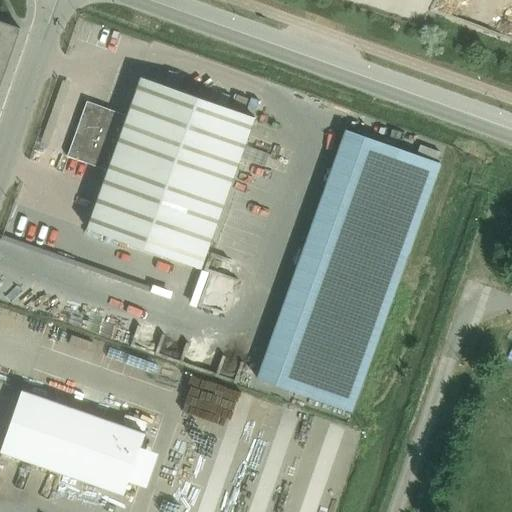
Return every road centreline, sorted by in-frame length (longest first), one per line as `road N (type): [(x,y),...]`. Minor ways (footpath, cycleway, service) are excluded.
road 1 (secondary): [(511,130),(147,0)]
road 2 (unclassified): [(0,163),(57,0)]
